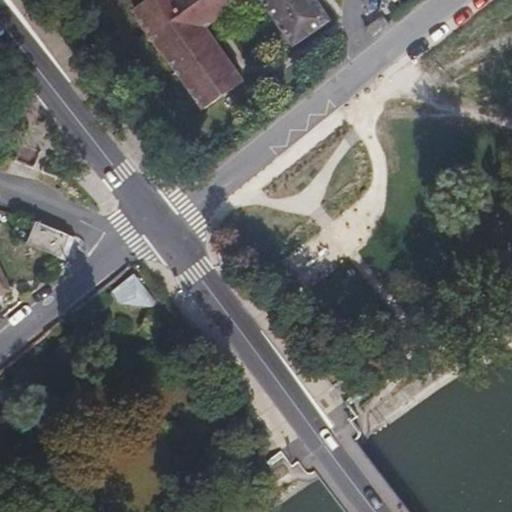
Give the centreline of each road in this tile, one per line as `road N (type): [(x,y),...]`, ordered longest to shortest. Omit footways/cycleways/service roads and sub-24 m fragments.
road 1 (residential): [(157,225),(443,0)]
road 2 (primary): [(157,225),(375,511)]
road 3 (primary): [(0,23),(157,225)]
road 4 (residential): [(0,347),(157,225)]
